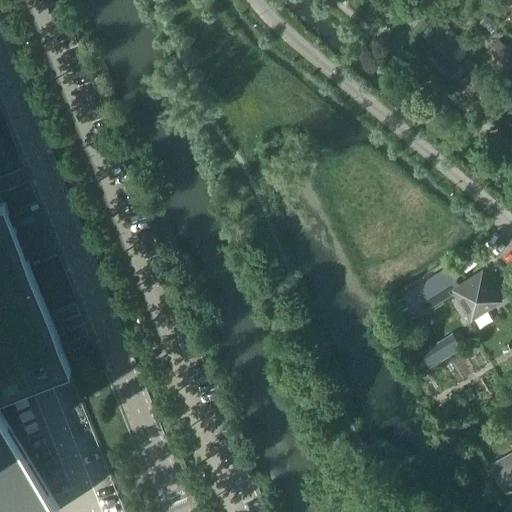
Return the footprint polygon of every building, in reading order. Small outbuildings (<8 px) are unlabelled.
[(511,59),(511,51),(498,40),(489,51),(507,65),(511,59)] [(489,85),(472,71),(463,82),(481,97),(489,85)] [(0,511),(51,511),(52,511),(60,504),(0,407),(0,396),(70,369),(4,202),(0,204),(0,511)] [(453,289),(471,317),(499,300),(481,272),(453,289)] [(405,295),(416,312),(443,295),(432,278),(405,295)] [(511,455),(495,465),(508,488),(511,485),(511,455)]
